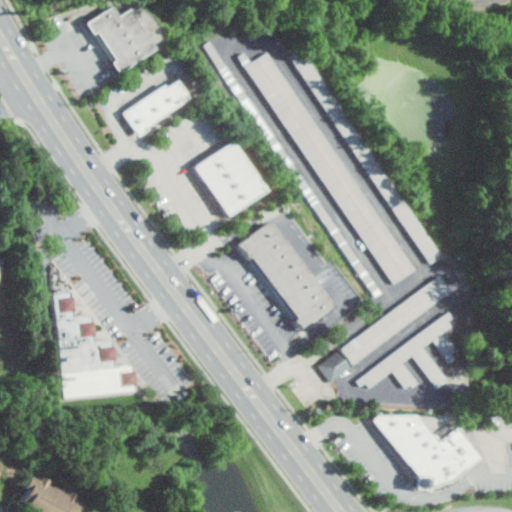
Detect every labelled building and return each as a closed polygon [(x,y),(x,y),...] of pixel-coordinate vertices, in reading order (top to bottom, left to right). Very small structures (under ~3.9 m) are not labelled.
[(79,23),(104,6),(109,14),(120,7),(150,50),(114,75),(105,62),(109,59),(90,31),(86,33),(79,23)] [(209,41),(382,292),(376,296),(203,45),(209,41)] [(237,57),(244,52),(250,61),(265,51),(414,271),(392,285),(237,57)] [(286,57),(291,54),(297,63),(303,59),(436,256),(427,265),(286,57)] [(511,79),(503,92),(511,98),(511,79)] [(120,112),(161,84),(163,87),(174,80),(187,98),(135,134),(120,112)] [(188,166),(227,140),(261,191),(222,217),(188,166)] [(234,245),(264,223),(270,224),(331,306),(297,331),(290,321),(293,318),(248,256),(244,259),(234,245)] [(434,274),(448,292),(329,383),(315,366),(434,274)] [(49,292),(71,289),(73,316),(91,314),(94,340),(111,339),(113,365),(131,363),(133,389),(59,396),(49,292)] [(445,312),(449,317),(444,321),(447,326),(437,333),(451,350),(443,356),(431,341),(421,348),(446,381),(434,390),(410,358),(403,363),(417,382),(404,392),(390,373),(369,389),(365,383),(360,386),(355,380),(445,312)] [(369,419),(375,414),(414,414),(433,441),(453,428),(474,459),(444,482),(421,487),(420,492),(405,490),(407,475),(369,419)] [(11,511),(29,479),(68,500),(61,511),(11,511)]
